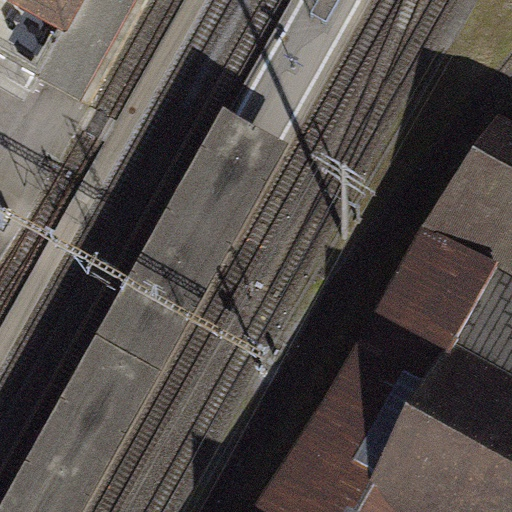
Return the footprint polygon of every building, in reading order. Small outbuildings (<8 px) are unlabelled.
[(0,0),(0,56),(21,68),(39,78),(82,0),(0,0)] [(82,0),(39,78),(36,83),(85,111),(147,0),(82,0)] [(330,22),(315,15),(303,35),(318,43),(330,22)] [(2,511),(88,511),(291,153),(225,115),(2,511)] [(511,511),(511,143),(498,135),(427,241),(336,402),(263,511),(511,511)]
